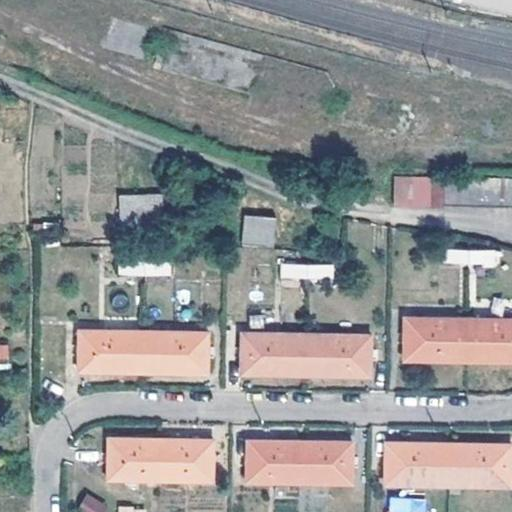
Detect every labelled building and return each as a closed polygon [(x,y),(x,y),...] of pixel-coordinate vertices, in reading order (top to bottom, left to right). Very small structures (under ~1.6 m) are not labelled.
[(392,174),(391,204),(410,205),(410,175),(392,174)] [(410,175),(410,205),(429,206),(429,180),(429,175),(410,175)] [(444,181),(444,206),(461,207),(462,179),(445,178),(444,181)] [(462,179),(461,207),(475,207),(476,179),(462,179)] [(476,179),(475,207),(491,207),(492,180),(476,179)] [(429,180),(429,206),(444,206),(444,181),(429,180)] [(492,180),(491,207),(505,208),(506,180),(492,180)] [(158,192),(136,193),(138,226),(160,226),(158,192)] [(115,193),(118,226),(138,226),(136,193),(115,193)] [(245,213),(245,246),(271,247),(273,214),(245,213)] [(440,265),(465,265),(466,249),(441,249),(440,265)] [(466,249),(465,265),(491,265),(491,249),(466,249)] [(140,273),(141,258),(115,257),(114,272),(140,273)] [(164,259),(141,258),(140,273),(164,273),(164,259)] [(301,268),(277,267),(277,280),(301,281),(301,268)] [(328,269),(301,268),(301,281),(328,281),(328,269)] [(511,321),(464,323),(463,362),(511,360),(511,321)] [(398,364),(463,362),(464,323),(397,325),(398,364)] [(138,372),(139,331),(74,330),(74,370),(138,372)] [(204,333),(139,331),(138,372),(203,372),(204,333)] [(237,374),(300,374),(301,334),(237,333),(237,374)] [(364,334),(301,334),(300,374),(300,375),(366,375),(364,334)] [(0,359),(8,359),(7,343),(0,343),(0,359)] [(103,478),(155,479),(162,479),(162,460),(148,459),(149,439),(104,437),(103,478)] [(162,460),(162,479),(208,480),(209,440),(158,439),(149,439),(148,459),(162,460)] [(243,481),(294,482),(300,482),(300,463),(285,461),(285,442),(243,442),(243,481)] [(300,463),(300,482),(345,483),(346,444),(295,442),(285,442),(285,461),(300,463)] [(383,484),(445,485),(444,444),(381,444),(383,484)] [(444,444),(445,485),(506,486),(506,446),(444,444)] [(84,493),(76,511),(103,511),(108,502),(84,493)] [(423,511),(423,497),(393,497),(393,511),(423,511)]
